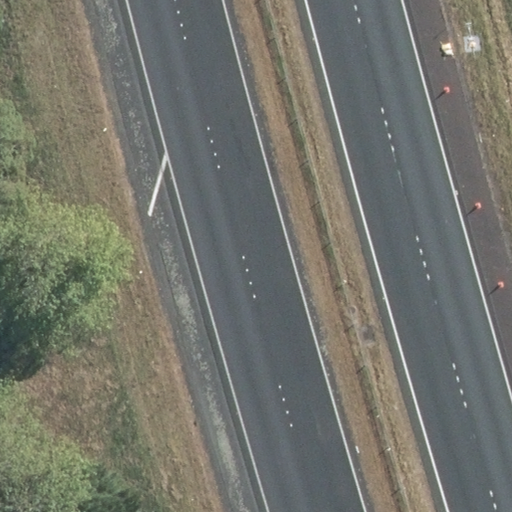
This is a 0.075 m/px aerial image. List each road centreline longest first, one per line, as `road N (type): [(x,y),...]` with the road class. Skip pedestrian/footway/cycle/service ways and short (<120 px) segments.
road 1 (motorway): [(317,511),(175,0)]
road 2 (motorway): [(359,0),(498,511)]
